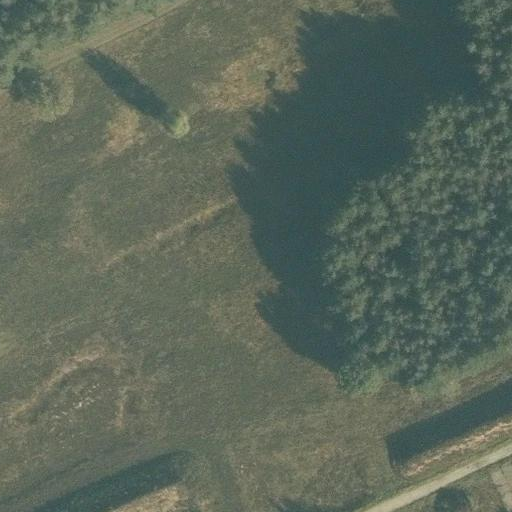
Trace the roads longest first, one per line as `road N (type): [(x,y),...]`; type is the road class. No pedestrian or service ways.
road 1 (track): [(170,0),(0,85)]
road 2 (track): [(374,511),(511,449)]
